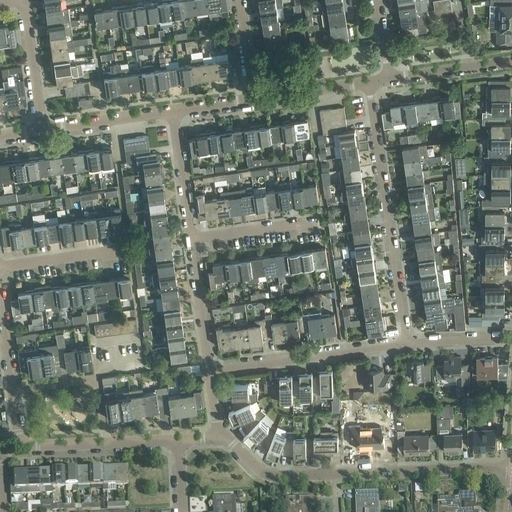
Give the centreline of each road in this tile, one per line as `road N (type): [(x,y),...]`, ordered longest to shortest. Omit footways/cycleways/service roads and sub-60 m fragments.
road 1 (residential): [(367,83),(405,344)]
road 2 (residential): [(208,371),(405,344)]
road 3 (residential): [(511,468),(336,474)]
road 4 (residential): [(178,440),(36,447),(21,440)]
road 5 (residential): [(21,440),(0,303)]
road 6 (residential): [(190,240),(326,220)]
road 7 (residential): [(336,474),(265,475),(216,438)]
road 8 (residential): [(41,130),(172,111)]
road 9 (residential): [(208,371),(190,240)]
road 10 (residential): [(41,130),(23,0)]
road 11 (residential): [(190,240),(172,111)]
road 12 (residential): [(0,268),(127,251)]
road 13 (residential): [(389,80),(511,62)]
